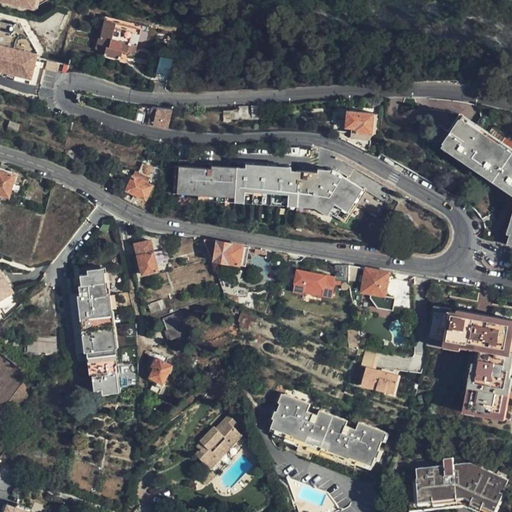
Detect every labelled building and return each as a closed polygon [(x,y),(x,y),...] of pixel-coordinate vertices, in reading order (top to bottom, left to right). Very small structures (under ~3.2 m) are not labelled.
[(36,53),(15,22),(0,17),(0,72),(26,82),(36,53)] [(127,44),(130,33),(109,28),(111,23),(103,22),(98,42),(97,42),(95,50),(107,53),(106,57),(118,60),(120,53),(132,56),(134,46),(127,44)] [(109,28),(130,33),(131,29),(111,23),(109,28)] [(131,29),(130,33),(127,44),(134,46),(138,31),(131,29)] [(158,72),(170,73),(172,57),(160,56),(158,72)] [(36,68),(58,71),(59,61),(37,58),(36,68)] [(261,121),(260,106),(238,106),(239,123),(261,121)] [(154,127),(169,129),(172,110),(157,108),(154,127)] [(371,134),(373,114),(347,111),(345,128),(354,129),(354,133),(371,134)] [(20,133),(23,126),(8,121),(6,129),(20,133)] [(511,239),(510,245),(511,245),(511,155),(460,122),(443,147),(455,154),(455,156),(464,161),(465,160),(483,172),(482,174),(491,179),(492,178),(504,186),(503,187),(510,191),(511,191),(511,190),(511,239)] [(298,168),(298,169),(298,174),(264,172),(236,170),(212,169),(177,168),(176,192),(195,193),(235,196),(252,196),(281,198),(298,200),(314,201),(334,216),(338,209),(349,216),(360,200),(366,192),(339,172),(335,170),(319,167),(316,171),(298,168)] [(0,196),(7,198),(14,176),(0,172),(0,196)] [(144,199),(151,186),(131,177),(124,190),(144,199)] [(195,193),(176,192),(176,199),(196,200),(218,201),(234,202),(235,196),(195,193)] [(235,196),(234,202),(258,204),(277,204),(297,206),(298,200),(281,198),(252,196),(235,196)] [(338,209),(334,216),(344,223),(349,216),(338,209)] [(245,266),(249,246),(204,238),(212,260),(217,261),(245,266)] [(130,246),(133,260),(136,259),(138,258),(142,275),(157,271),(150,241),(130,246)] [(281,257),(281,252),(257,248),(256,253),(281,257)] [(245,266),(217,261),(222,275),(243,278),(245,266)] [(351,281),(349,265),(336,267),(336,274),(337,283),(351,281)] [(337,283),(336,274),(336,276),(327,274),(327,272),(299,267),(295,289),(305,291),(307,283),(325,286),(323,293),(335,295),(337,283)] [(17,308),(18,307),(12,296),(16,294),(1,268),(0,268),(0,274),(10,292),(0,297),(0,320),(8,315),(17,308)] [(386,296),(390,272),(367,268),(364,291),(386,296)] [(0,297),(10,292),(0,274),(0,297)] [(105,274),(79,277),(80,289),(76,289),(77,296),(74,297),(80,355),(83,355),(85,376),(88,376),(90,394),(116,391),(105,274)] [(305,291),(305,295),(322,298),(323,293),(325,286),(307,283),(305,291)] [(386,296),(372,293),(371,298),(379,309),(395,311),(397,298),(386,296)] [(468,409),(491,413),(491,411),(503,413),(510,379),(511,367),(511,365),(508,365),(511,348),(508,348),(511,324),(434,308),(427,340),(468,347),(469,344),(478,346),(468,409)] [(172,333),(185,331),(184,322),(169,324),(172,333)] [(187,341),(185,331),(172,333),(167,334),(169,344),(187,341)] [(355,345),(356,345),(357,332),(347,331),(346,345),(355,345)] [(29,334),(28,341),(27,350),(56,353),(54,337),(29,334)] [(158,352),(155,361),(153,367),(148,379),(156,382),(153,390),(162,393),(167,381),(166,380),(172,364),(166,362),(168,356),(158,352)] [(204,374),(209,381),(218,375),(212,367),(204,374)] [(395,392),(399,374),(365,369),(362,385),(395,392)] [(351,436),(340,432),(345,416),(319,407),(316,416),(307,413),(310,404),(286,395),(272,437),(367,470),(370,469),(383,430),(356,420),(351,436)] [(199,448),(194,453),(204,463),(223,445),(227,449),(242,433),(232,425),(236,421),(229,414),(216,428),(213,426),(200,440),(203,443),(199,448)] [(223,445),(204,463),(214,472),(244,439),(243,437),(244,436),(242,433),(227,449),(223,445)] [(203,443),(200,440),(195,444),(199,448),(203,443)] [(213,473),(209,469),(199,477),(203,481),(213,473)] [(416,488),(416,511),(462,510),(466,511),(502,511),(504,508),(498,505),(506,492),(470,472),(421,474),(422,488),(416,488)] [(299,511),(337,511),(340,511),(341,511),(349,506),(334,489),(287,477),(299,511)]
